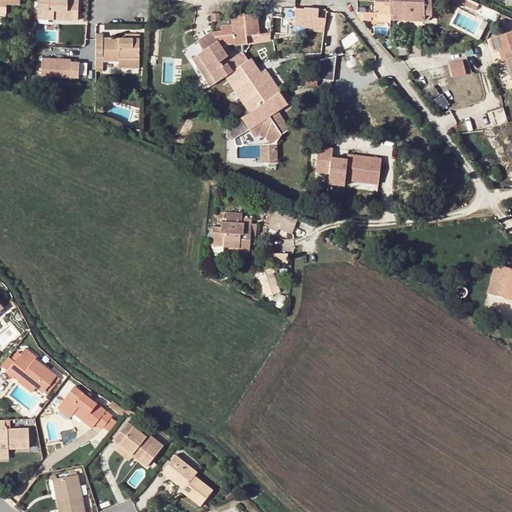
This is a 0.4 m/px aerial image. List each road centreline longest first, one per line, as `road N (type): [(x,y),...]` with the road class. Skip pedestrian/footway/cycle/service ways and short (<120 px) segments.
road 1 (residential): [(337,0),(494,208)]
road 2 (unknown): [(391,69),(481,52),(495,101),(437,126)]
